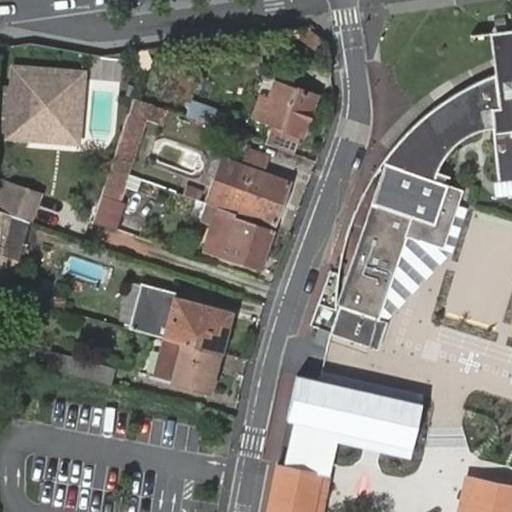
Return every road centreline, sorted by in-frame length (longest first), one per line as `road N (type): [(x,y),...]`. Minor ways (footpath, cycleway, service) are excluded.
road 1 (residential): [(245,511),(282,334),(356,138),(360,95),(347,0)]
road 2 (unknown): [(298,291),(67,219)]
